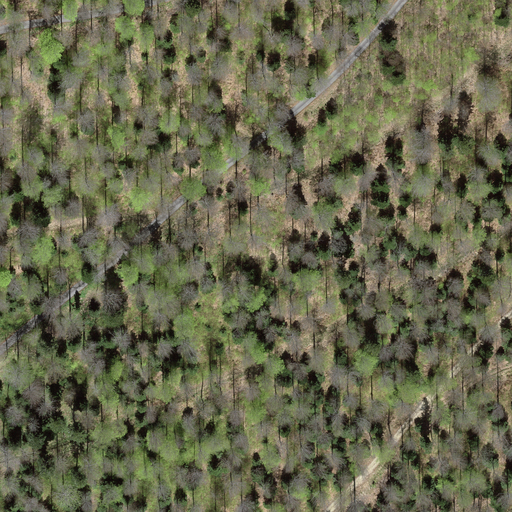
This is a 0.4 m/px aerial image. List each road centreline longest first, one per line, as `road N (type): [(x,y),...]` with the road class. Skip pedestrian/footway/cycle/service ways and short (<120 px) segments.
road 1 (track): [(0,458),(74,440),(237,375),(511,230)]
road 2 (unclassified): [(401,0),(310,99),(0,352)]
road 3 (track): [(511,42),(368,144),(136,238)]
road 4 (track): [(511,320),(327,511)]
road 5 (track): [(163,215),(0,235)]
road 6 (unclassified): [(0,28),(159,0)]
